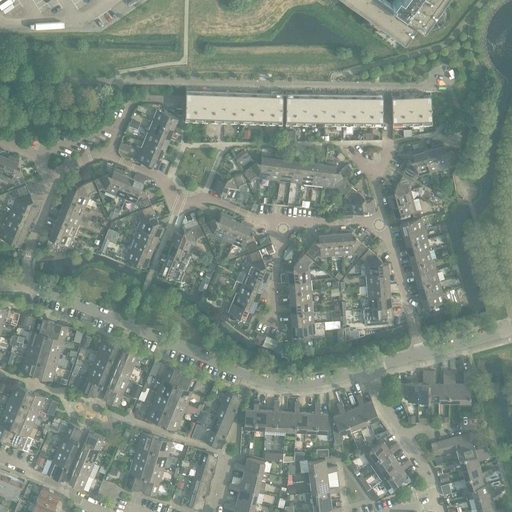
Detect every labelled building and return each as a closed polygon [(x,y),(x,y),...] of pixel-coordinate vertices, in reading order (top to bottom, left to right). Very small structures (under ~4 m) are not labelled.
[(5,0),(5,1),(10,8),(20,2),(19,0),(5,0)] [(395,0),(391,5),(384,0),(345,0),(404,42),(417,24),(423,28),(442,0),(395,0)] [(184,121),(281,124),(282,95),(185,91),(184,121)] [(285,124),(382,126),(382,96),(285,95),(285,124)] [(391,96),(392,126),(431,125),(430,95),(391,96)] [(151,119),(153,120),(173,128),(177,118),(157,110),(154,117),(152,117),(151,119)] [(462,116),(458,124),(465,127),(469,119),(462,116)] [(173,128),(153,120),(150,128),(148,127),(147,129),(169,138),(173,128)] [(448,128),(443,133),(447,138),(453,132),(448,128)] [(144,140),(165,148),(169,138),(147,129),(146,131),(148,132),(144,140)] [(285,131),(285,141),(295,141),(295,131),(285,131)] [(139,149),(161,158),(165,148),(144,140),(141,148),(140,147),(139,149)] [(131,147),(121,143),(119,149),(129,153),(131,147)] [(433,148),(439,169),(453,166),(456,167),(462,157),(449,150),(448,152),(446,151),(443,143),(432,146),(432,148),(433,148)] [(423,151),(422,148),(411,151),(414,160),(413,162),(410,161),(403,173),(413,179),(415,176),(429,172),(423,151)] [(423,151),(429,172),(439,169),(433,148),(432,148),(423,151)] [(161,158),(139,149),(138,152),(139,152),(136,160),(157,169),(161,158)] [(244,149),(239,153),(243,158),(248,154),(244,149)] [(340,152),(336,156),(341,161),(345,157),(340,152)] [(271,157),(272,157),(272,154),(261,153),(260,162),(258,163),(260,166),(259,178),(268,179),(271,157)] [(8,157),(0,175),(0,178),(12,183),(13,187),(24,182),(19,169),(16,170),(15,168),(19,159),(8,155),(7,157),(8,157)] [(271,157),(268,179),(277,180),(277,182),(279,182),(282,158),(272,157),(271,157)] [(282,158),(279,182),(282,182),(282,180),(290,182),(293,159),(282,158)] [(293,159),(290,182),(298,183),(298,185),(300,185),(303,161),(293,159)] [(256,161),(243,171),(250,181),(255,177),(259,178),(260,166),(258,163),(256,161)] [(303,161),(300,185),(303,185),(303,183),(311,184),(314,162),(303,161)] [(325,161),(325,163),(322,186),(336,187),(339,192),(349,184),(342,176),(351,170),(346,165),(337,173),(334,171),(336,162),(325,161)] [(314,162),(311,184),(320,185),(320,187),(322,188),(325,163),(314,162)] [(101,189),(115,194),(123,174),(124,172),(114,168),(110,176),(108,176),(107,174),(94,179),(98,190),(101,189)] [(133,178),(125,199),(137,204),(139,207),(150,203),(145,189),(142,190),(141,188),(144,180),(145,177),(136,173),(134,174),(134,176),(133,176),(133,178)] [(225,179),(226,182),(227,184),(238,189),(239,186),(245,184),(241,173),(225,179)] [(123,174),(115,194),(125,199),(133,178),(123,174)] [(402,176),(394,190),(399,193),(410,190),(409,187),(412,181),(403,177),(402,176)] [(78,192),(89,197),(90,194),(96,191),(91,180),(76,186),(78,192)] [(234,199),(238,189),(227,184),(226,182),(224,183),(216,180),(212,190),(222,194),(230,197),(234,199)] [(26,202),(32,200),(25,184),(14,189),(17,195),(15,198),(26,202)] [(64,198),(85,206),(89,197),(78,192),(76,186),(76,187),(77,189),(75,190),(67,187),(62,197),(64,198)] [(360,201),(364,196),(351,187),(344,196),(348,200),(349,203),(360,201)] [(399,193),(394,190),(393,190),(396,192),(395,194),(386,196),(389,207),(392,206),(392,205),(413,200),(410,190),(399,193)] [(349,203),(350,211),(342,211),(343,218),(352,217),(352,213),(375,210),(373,199),(364,200),(362,199),(364,196),(360,201),(349,203)] [(32,215),(32,216),(34,217),(38,207),(30,203),(29,201),(32,200),(26,202),(15,198),(12,207),(11,207),(12,207),(32,215)] [(60,208),(83,217),(84,215),(82,214),(85,206),(64,198),(60,208)] [(392,205),(392,206),(395,216),(416,211),(413,202),(415,201),(415,199),(413,200),(392,205)] [(152,222),(157,220),(151,205),(140,209),(142,215),(141,218),(152,222)] [(7,217),(28,225),(32,216),(32,215),(12,207),(11,207),(10,206),(9,209),(11,209),(7,217)] [(83,217),(60,208),(56,218),(77,226),(80,218),(82,219),(83,217)] [(111,211),(108,216),(109,216),(110,220),(117,217),(118,214),(113,212),(111,211)] [(201,224),(205,235),(208,233),(222,239),(230,218),(231,219),(232,216),(221,212),(218,220),(215,221),(214,218),(201,224)] [(1,226),(24,235),(28,225),(7,217),(4,225),(2,224),(1,226)] [(403,234),(426,228),(425,225),(423,226),(421,217),(400,223),(403,234)] [(56,218),(52,228),(75,237),(76,235),(74,234),(77,226),(56,218)] [(158,236),(157,237),(160,237),(164,227),(156,224),(155,222),(157,221),(157,220),(152,222),(141,218),(137,227),(158,236)] [(230,218),(222,239),(221,241),(223,242),(224,240),(232,243),(240,223),(240,222),(231,219),(230,218)] [(240,223),(232,243),(245,248),(246,252),(257,247),(252,234),(249,235),(248,233),(252,225),(241,220),(240,222),(240,223)] [(110,222),(108,227),(118,231),(120,226),(110,222)] [(185,237),(196,241),(198,238),(203,236),(199,225),(183,231),(185,237)] [(24,235),(1,226),(0,229),(2,229),(0,234),(0,237),(19,246),(24,235)] [(136,230),(133,238),(153,246),(157,237),(158,236),(137,227),(135,227),(134,229),(136,230)] [(75,237),(52,228),(48,238),(68,246),(72,238),(74,239),(75,237)] [(108,228),(104,237),(109,239),(115,242),(119,232),(108,228)] [(426,228),(403,234),(406,245),(427,239),(424,231),(426,230),(426,228)] [(315,241),(306,252),(314,259),(316,257),(331,256),(331,258),(333,258),(333,256),(356,254),(358,256),(366,247),(355,237),(353,239),(351,238),(351,230),(339,230),(339,233),(330,233),(330,231),(318,232),(318,241),(317,242),(315,241)] [(170,242),(172,243),(172,242),(193,250),(196,241),(185,237),(183,231),(184,234),(182,235),(174,232),(170,242)] [(127,247),(149,256),(153,246),(133,238),(130,245),(128,245),(127,247)] [(427,239),(406,245),(409,255),(432,249),(431,246),(429,247),(427,239)] [(168,252),(188,260),(191,253),(193,254),(194,251),(193,250),(172,242),(172,243),(168,252)] [(272,244),(266,247),(269,254),(275,252),(272,244)] [(149,256),(127,247),(126,249),(128,250),(124,258),(145,267),(149,256)] [(409,255),(412,266),(433,260),(436,259),(433,248),(432,249),(409,255)] [(259,267),(265,265),(258,249),(247,254),(250,259),(248,263),(259,267)] [(365,262),(365,265),(377,264),(379,262),(381,259),(368,249),(360,258),(365,262)] [(284,253),(283,258),(286,261),(292,255),(286,250),(284,253)] [(164,262),(186,271),(187,269),(185,268),(188,260),(168,252),(164,262)] [(304,254),(293,266),(298,271),(309,270),(309,266),(313,261),(304,254)] [(412,266),(414,276),(437,269),(437,267),(435,268),(433,260),(412,266)] [(186,271),(164,262),(159,273),(180,281),(183,273),(185,273),(186,271)] [(365,265),(366,275),(388,273),(388,274),(391,274),(390,263),(381,263),(379,262),(377,264),(365,265)] [(248,263),(244,272),(265,281),(267,282),(271,272),(263,269),(262,267),(265,265),(259,267),(248,263)] [(288,281),(310,280),(309,270),(298,271),(293,266),(293,267),(295,268),(293,270),(285,271),(285,273),(280,274),(281,280),(283,282),(286,282),(288,282),(288,281)] [(417,286),(438,280),(436,272),(438,272),(437,269),(414,276),(417,286)] [(216,272),(212,280),(211,282),(216,284),(217,282),(220,274),(216,272)] [(261,290),(265,281),(244,272),(241,280),(239,279),(238,281),(261,290)] [(367,286),(389,284),(388,274),(388,273),(366,275),(367,283),(367,286)] [(203,278),(198,290),(204,292),(204,291),(206,286),(209,280),(204,278),(203,278)] [(289,292),(311,290),(310,282),(312,282),(312,279),(310,280),(288,281),(288,282),(289,292)] [(236,292),(257,301),(261,290),(238,281),(235,280),(231,290),(236,292)] [(420,297),(443,290),(443,288),(441,288),(438,280),(417,286),(420,297)] [(389,284),(367,286),(367,289),(368,297),(390,295),(389,284)] [(311,290),(289,292),(290,303),(312,301),(311,290)] [(443,290),(420,297),(423,308),(445,302),(442,293),(444,292),(443,290)] [(230,301),(253,311),(257,301),(236,292),(233,300),(231,299),(230,301)] [(390,295),(368,297),(368,305),(367,305),(367,308),(391,306),(390,295)] [(253,311),(230,301),(229,303),(231,304),(228,313),(229,313),(228,316),(229,318),(234,320),(236,319),(238,316),(248,321),(253,311)] [(291,314),(312,312),(312,303),(312,301),(290,303),(291,314)] [(391,306),(367,308),(367,310),(369,310),(370,319),(392,317),(391,306)] [(312,312),(291,314),(291,324),(313,323),(312,312)] [(32,375),(34,374),(38,375),(40,377),(51,380),(67,326),(55,322),(53,324),(49,323),(47,320),(36,317),(20,372),(32,375)] [(313,323),(291,324),(292,336),(314,334),(313,323)] [(349,327),(344,328),(345,341),(354,338),(359,337),(358,330),(349,331),(349,327)] [(18,337),(17,336),(13,335),(11,336),(9,343),(10,345),(14,346),(15,345),(18,337)] [(97,352),(112,358),(117,346),(115,345),(114,343),(103,338),(97,352)] [(118,360),(133,366),(139,353),(127,349),(125,350),(123,349),(118,360)] [(112,358),(97,352),(92,365),(107,371),(112,358)] [(133,366),(118,360),(113,373),(128,379),(133,366)] [(154,360),(152,365),(158,368),(160,363),(154,360)] [(107,371),(92,365),(86,378),(102,384),(107,371)] [(157,422),(159,421),(164,423),(165,425),(176,430),(198,377),(186,373),(184,374),(179,372),(179,370),(168,365),(146,418),(157,422)] [(418,383),(418,401),(429,401),(429,371),(423,371),(422,383),(418,383)] [(429,371),(429,401),(439,401),(439,383),(435,383),(435,371),(429,371)] [(439,383),(439,401),(449,401),(449,371),(443,371),(443,383),(439,383)] [(449,371),(449,401),(460,401),(459,383),(455,383),(455,371),(449,371)] [(459,383),(460,401),(470,401),(470,371),(463,371),(463,383),(459,383)] [(128,379),(113,373),(107,386),(123,392),(128,379)] [(102,384),(86,378),(81,391),(92,396),(95,395),(97,395),(102,384)] [(418,401),(418,383),(402,383),(402,395),(408,395),(408,401),(418,401)] [(15,385),(0,420),(0,439),(4,441),(6,440),(11,442),(12,444),(27,451),(33,438),(28,436),(44,397),(33,392),(32,393),(27,391),(26,389),(15,385)] [(123,392),(107,386),(103,398),(105,399),(106,401),(117,406),(123,392)] [(221,403),(236,409),(241,398),(238,397),(237,394),(226,390),(221,403)] [(352,408),(359,425),(366,422),(368,425),(370,425),(361,405),(364,404),(362,399),(357,401),(359,405),(352,408)] [(361,405),(370,425),(372,424),(370,420),(378,417),(371,400),(364,404),(361,405)] [(236,409),(221,403),(215,416),(231,422),(236,409)] [(254,431),(256,409),(258,409),(258,404),(253,404),(253,409),(245,409),(244,427),(253,427),(252,431),(254,431)] [(266,410),(265,428),(273,428),(273,432),(275,432),(276,410),(279,410),(279,406),(274,405),(273,410),(266,410)] [(286,411),(285,429),(293,429),(293,434),(295,434),(296,412),(299,412),(299,407),(294,407),(294,411),(286,411)] [(343,407),(339,408),(341,413),(333,416),(339,433),(349,429),(343,412),(345,411),(343,407)] [(48,408),(46,413),(53,416),(55,410),(48,408)] [(307,412),(305,430),(313,431),(313,435),(315,435),(317,413),(319,413),(319,408),(315,408),(314,413),(307,412)] [(359,425),(352,408),(345,411),(343,412),(349,429),(359,425)] [(256,409),(254,431),(256,431),(257,427),(265,428),(266,410),(258,409),(256,409)] [(276,410),(275,432),(276,432),(277,428),(285,429),(286,411),(279,410),(276,410)] [(296,412),(295,434),(297,434),(297,430),(305,430),(307,412),(299,412),(296,412)] [(317,413),(315,435),(317,435),(317,431),(326,431),(327,413),(319,413),(317,413)] [(231,422),(215,416),(210,429),(225,435),(231,422)] [(63,435),(78,441),(83,430),(80,429),(79,426),(68,421),(63,435)] [(225,435),(210,429),(205,442),(216,447),(218,446),(221,447),(225,435)] [(84,444),(99,450),(104,436),(93,432),(91,433),(88,432),(84,444)] [(124,486),(125,486),(136,490),(139,488),(143,490),(144,492),(156,495),(172,441),(160,438),(159,439),(154,437),(153,435),(141,432),(124,486)] [(381,432),(374,434),(377,442),(383,438),(381,432)] [(464,434),(467,446),(474,444),(470,432),(464,434)] [(462,448),(467,446),(464,434),(458,436),(462,448)] [(78,441),(63,435),(57,448),(73,454),(78,441)] [(453,437),(456,449),(462,448),(458,436),(453,437)] [(447,439),(451,451),(456,449),(453,437),(447,439)] [(451,451),(447,439),(442,440),(445,452),(451,451)] [(436,442),(440,454),(445,452),(442,440),(436,442)] [(389,450),(391,452),(395,449),(392,445),(388,448),(383,441),(369,452),(374,459),(370,461),(371,463),(389,450)] [(440,454),(436,442),(431,444),(434,455),(440,454)] [(99,450),(84,444),(78,456),(93,463),(99,450)] [(462,448),(456,449),(459,459),(482,452),(483,458),(489,457),(486,445),(475,448),(474,444),(467,446),(462,448)] [(366,445),(358,448),(360,455),(368,449),(366,445)] [(57,448),(52,461),(67,467),(73,454),(57,448)] [(198,464),(214,468),(217,456),(215,456),(213,453),(202,450),(198,464)] [(389,450),(371,463),(372,463),(369,465),(375,473),(395,458),(391,452),(389,450)] [(462,469),(479,464),(478,460),(483,458),(482,452),(459,459),(462,469)] [(38,456),(35,463),(41,466),(44,458),(43,457),(39,455),(38,456)] [(93,463),(78,456),(73,469),(88,476),(93,463)] [(441,456),(434,458),(436,465),(443,463),(441,456)] [(244,468),(266,473),(266,471),(262,470),(264,461),(247,457),(245,465),(244,468)] [(381,481),(387,476),(401,467),(403,469),(407,466),(404,462),(400,465),(395,458),(375,473),(381,481)] [(304,472),(326,470),(327,472),(331,471),(331,466),(326,467),(325,459),(307,461),(308,470),(304,470),(304,472)] [(52,461),(46,474),(58,479),(60,478),(62,479),(67,467),(52,461)] [(194,477),(210,482),(214,468),(198,464),(194,477)] [(242,477),(259,482),(261,474),(265,475),(266,473),(244,468),(245,465),(240,464),(239,469),(244,470),(242,477)] [(464,479),(472,476),(482,474),(482,476),(486,475),(485,470),(481,471),(479,464),(462,469),(464,479)] [(101,466),(98,471),(105,474),(107,469),(101,466)] [(401,467),(387,476),(381,481),(387,490),(407,476),(403,469),(401,467)] [(88,476),(73,469),(68,481),(70,482),(71,484),(83,489),(88,476)] [(304,474),(305,482),(328,479),(327,472),(326,470),(304,472),(304,474)] [(0,491),(15,498),(23,481),(18,479),(19,476),(9,472),(8,475),(0,471),(0,491)] [(446,473),(439,475),(441,482),(448,480),(446,473)] [(467,489),(471,488),(471,487),(485,484),(485,483),(482,476),(482,474),(472,476),(464,479),(467,489)] [(210,482),(194,477),(190,491),(206,495),(210,482)] [(240,487),(263,493),(265,483),(259,482),(242,477),(240,485),(240,487)] [(311,492),(329,490),(329,492),(334,492),(333,487),(329,487),(328,479),(310,482),(311,490),(311,492)] [(471,487),(471,488),(473,497),(491,493),(492,495),(495,494),(494,489),(490,490),(488,482),(485,483),(485,484),(471,487)] [(237,497),(255,502),(257,494),(260,494),(261,493),(263,493),(240,487),(240,485),(235,484),(234,489),(239,490),(237,497)] [(38,495),(56,502),(60,493),(42,486),(38,495)] [(371,488),(367,491),(370,496),(376,492),(372,487),(371,488)] [(330,500),(329,492),(329,490),(311,492),(305,493),(307,503),(313,502),(330,500)] [(186,504),(197,508),(200,506),(202,507),(206,495),(190,491),(186,504)] [(376,500),(382,496),(379,491),(373,495),(376,500)] [(473,497),(476,507),(494,503),(492,495),(491,493),(473,497)] [(35,503),(53,510),(56,502),(38,495),(35,503)] [(235,507),(253,511),(256,511),(257,511),(253,510),(255,502),(237,497),(235,505),(235,507)] [(309,511),(315,511),(331,510),(331,511),(334,511),(336,511),(336,507),(331,507),(330,500),(313,502),(314,510),(310,511),(309,511)] [(31,511),(32,511),(51,511),(53,510),(35,503),(31,511)] [(494,503),(476,507),(477,511),(500,511),(499,509),(496,510),(494,503)]
